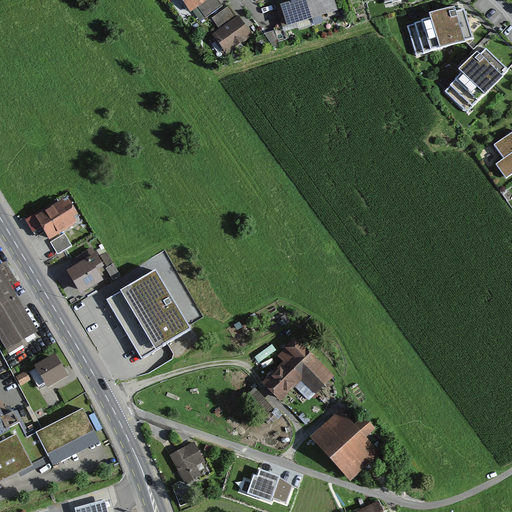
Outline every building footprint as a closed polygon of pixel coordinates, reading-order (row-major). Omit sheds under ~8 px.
[(226,8),(220,0),(184,0),(194,14),(202,8),(210,19),(226,8)] [(335,12),(331,0),(305,0),(304,1),(309,20),(335,12)] [(309,20),(304,1),(278,8),(284,27),(309,20)] [(255,38),(232,8),(217,20),(226,31),(219,37),(233,55),(255,38)] [(469,10),(409,28),(417,57),(478,39),(469,10)] [(511,73),(511,71),(490,50),(448,93),(471,116),(511,73)] [(511,138),(499,148),(510,162),(504,167),(511,177),(511,138)] [(63,199),(35,216),(45,231),(50,240),(78,222),(74,217),(78,214),(69,199),(65,202),(63,199)] [(45,231),(35,216),(34,214),(25,220),(36,237),(45,231)] [(65,233),(51,242),(58,254),(73,245),(65,233)] [(84,263),(68,273),(81,294),(105,279),(98,268),(104,265),(93,246),(79,254),(84,263)] [(107,252),(100,256),(107,267),(113,263),(107,252)] [(6,263),(0,267),(0,332),(10,350),(38,333),(10,287),(18,282),(6,263)] [(121,275),(113,263),(107,267),(106,268),(113,280),(121,275)] [(155,271),(106,300),(141,358),(190,329),(155,271)] [(109,293),(123,286),(121,281),(106,287),(109,293)] [(336,377),(297,342),(283,357),(290,363),(270,385),(287,400),(305,380),(321,393),(336,377)] [(72,374),(60,356),(38,371),(49,389),(72,374)] [(28,373),(19,378),(24,387),(33,382),(28,373)] [(0,486),(1,488),(47,463),(34,438),(20,415),(11,420),(0,399),(0,486)] [(89,409),(34,438),(47,463),(102,434),(89,409)] [(342,415),(317,440),(356,481),(382,456),(368,442),(380,430),(371,421),(359,432),(342,415)] [(197,444),(172,459),(189,488),(206,478),(199,467),(208,462),(197,444)] [(254,474),(247,493),(271,502),(272,498),(286,503),(293,485),(280,477),(280,476),(260,468),(257,476),(254,474)] [(108,511),(105,500),(75,508),(76,511),(108,511)]
